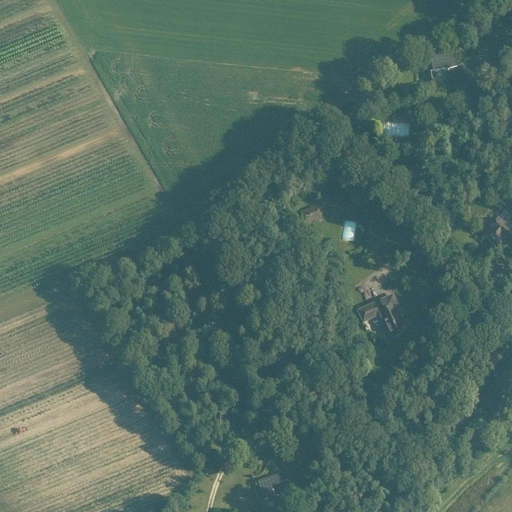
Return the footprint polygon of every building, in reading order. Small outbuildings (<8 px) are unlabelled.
[(472,101),(466,77),(463,68),(457,69),(454,53),(444,55),(431,57),(434,73),(451,70),(460,104),(472,101)] [(423,110),(413,104),(412,106),(399,112),(415,123),(423,110)] [(411,126),(386,125),(386,139),(411,140),(411,126)] [(424,190),(420,196),(426,200),(430,194),(424,190)] [(511,198),(507,194),(496,208),(504,214),(484,238),(498,249),(502,244),(510,250),(511,247),(511,231),(510,230),(511,228),(511,220),(510,218),(511,215),(511,198)] [(406,206),(401,211),(412,222),(417,216),(406,206)] [(299,214),(305,228),(323,221),(317,207),(299,214)] [(372,226),(379,218),(372,210),(364,217),(372,226)] [(444,215),(439,229),(446,232),(447,232),(452,218),(446,215),(444,215)] [(422,218),(416,225),(427,235),(433,229),(422,218)] [(356,244),(357,227),(367,227),(367,222),(344,221),(343,244),(356,244)] [(511,271),(499,261),(490,272),(501,282),(504,284),(508,280),(511,274),(511,271)] [(257,293),(247,299),(258,317),(263,325),(273,318),(268,311),(257,293)] [(388,342),(391,340),(407,333),(403,324),(396,309),(398,307),(393,296),(358,313),(359,315),(363,324),(380,316),(387,330),(383,332),(388,342)] [(277,367),(263,377),(266,381),(280,371),(277,367)] [(294,405),(279,382),(271,387),(286,410),(294,405)] [(186,395),(190,402),(200,397),(196,390),(186,395)] [(220,413),(219,433),(230,433),(231,414),(220,413)] [(321,442),(318,451),(325,453),(327,444),(321,442)] [(290,511),(281,483),(288,481),(286,475),(259,484),(264,500),(275,497),(279,509),(274,511),(290,511)]
